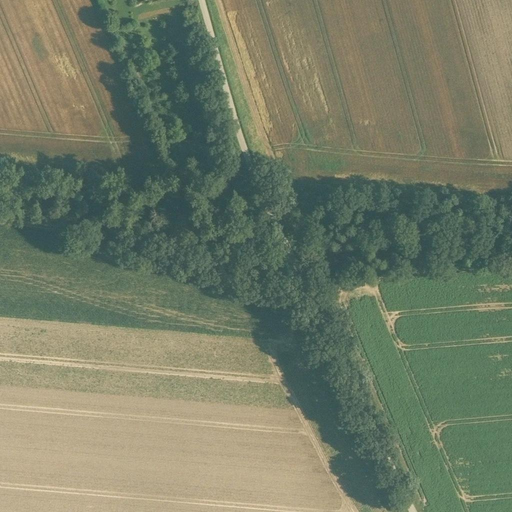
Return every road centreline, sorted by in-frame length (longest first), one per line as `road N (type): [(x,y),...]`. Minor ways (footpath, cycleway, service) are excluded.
road 1 (unclassified): [(202,0),(258,186),(420,511)]
road 2 (track): [(302,284),(0,221)]
